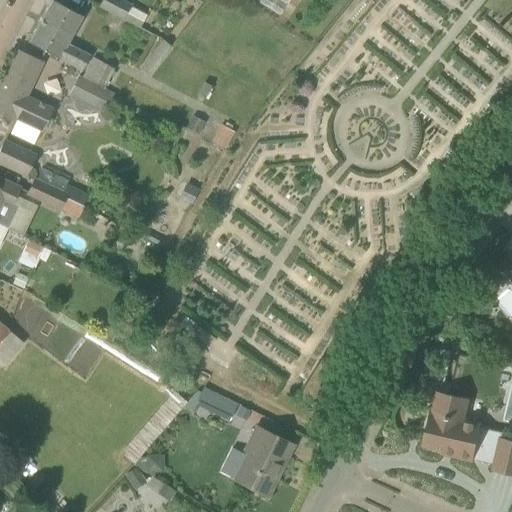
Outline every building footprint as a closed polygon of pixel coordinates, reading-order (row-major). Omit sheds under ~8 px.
[(57,58),(53,66),(77,79),(79,75),(89,57),(66,44),(81,16),(51,0),(50,0),(27,42),(57,58)] [(117,0),(100,0),(97,7),(122,20),(123,20),(138,28),(146,16),(129,7),(129,6),(117,0)] [(169,47),(161,40),(138,69),(147,75),(169,47)] [(24,98),(40,64),(40,63),(15,50),(0,83),(0,113),(14,120),(15,118),(41,130),(41,129),(47,128),(51,120),(48,115),(50,111),(24,98)] [(82,76),(105,88),(114,69),(92,57),(82,76)] [(79,75),(77,79),(68,94),(104,112),(114,92),(105,88),(82,76),(79,75)] [(228,130),(224,128),(219,125),(210,143),(224,151),(234,133),(228,130)] [(35,156),(11,144),(4,141),(0,148),(0,163),(25,176),(35,156)] [(37,180),(62,191),(65,185),(67,181),(42,169),(37,180)] [(0,224),(8,228),(21,200),(15,197),(19,188),(0,178),(0,224)] [(82,208),(64,199),(67,194),(62,191),(37,180),(33,178),(25,195),(59,211),(77,220),(82,208)] [(35,266),(41,245),(26,240),(20,261),(35,266)] [(511,257),(510,256),(500,271),(511,278),(511,257)] [(473,315),(488,313),(486,301),(471,303),(473,315)] [(229,422),(237,405),(204,389),(196,406),(229,422)] [(468,399),(456,397),(437,392),(432,412),(431,412),(430,415),(427,417),(425,425),(427,429),(423,445),(454,452),(454,456),(472,460),(472,459),(494,464),(493,469),(511,473),(511,439),(502,437),(503,432),(480,426),(481,421),(464,418),(468,399)] [(176,411),(163,401),(152,417),(164,426),(176,411)] [(219,472),(230,478),(267,497),(287,456),(285,455),(290,445),(293,446),(293,445),(256,427),(242,453),(231,448),(219,472)] [(145,472),(162,472),(162,455),(145,455),(145,472)] [(136,467),(124,475),(134,490),(146,482),(136,467)]
